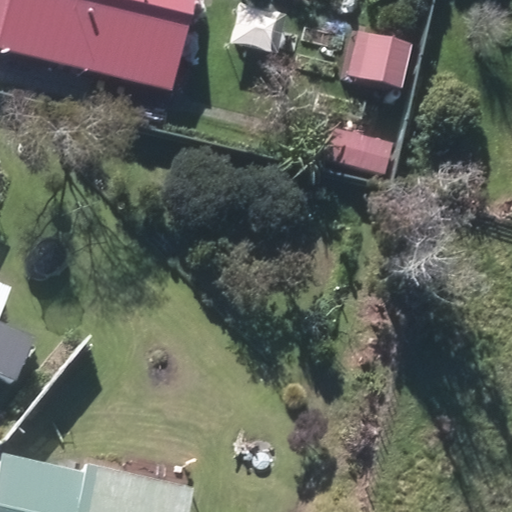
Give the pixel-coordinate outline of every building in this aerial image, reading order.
[(0,0),(0,57),(167,96),(190,0),(0,0)] [(405,47),(353,37),(344,83),(396,93),(405,47)] [(313,161),(383,180),(391,147),(322,129),(313,161)] [(0,329),(0,380),(12,386),(30,341),(0,329)] [(0,511),(182,511),(187,495),(81,471),(79,478),(0,459),(0,511)]
